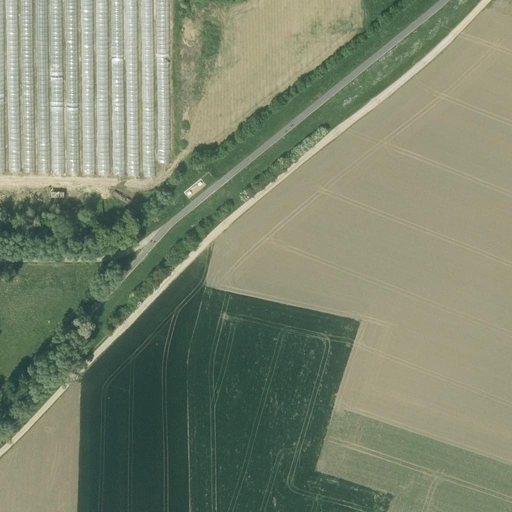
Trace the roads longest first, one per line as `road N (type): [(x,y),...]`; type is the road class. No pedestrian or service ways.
road 1 (track): [(485,0),(223,224),(72,376)]
road 2 (unclassified): [(0,450),(72,376),(95,302),(165,223)]
road 3 (track): [(145,181),(0,183)]
